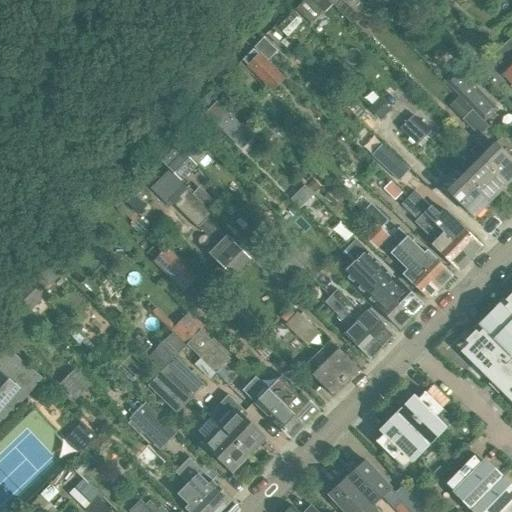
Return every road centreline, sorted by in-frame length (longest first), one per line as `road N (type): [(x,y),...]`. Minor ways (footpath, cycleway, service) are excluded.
road 1 (residential): [(249,511),(412,346)]
road 2 (residential): [(412,346),(511,245)]
road 3 (residential): [(412,346),(511,442)]
